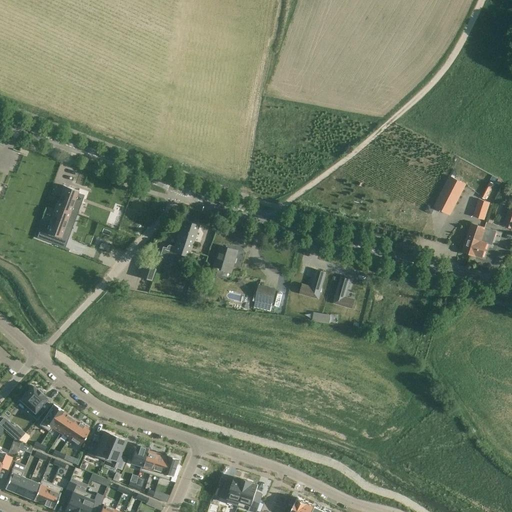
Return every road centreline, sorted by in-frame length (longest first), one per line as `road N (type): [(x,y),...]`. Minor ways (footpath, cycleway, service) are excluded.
road 1 (tertiary): [(511,292),(179,187)]
road 2 (track): [(276,221),(280,208),(433,80),(480,0)]
road 3 (residential): [(38,355),(179,187)]
road 4 (residential): [(199,442),(386,511)]
road 5 (tertiary): [(179,187),(0,119)]
road 6 (residential): [(38,355),(100,409),(199,442)]
